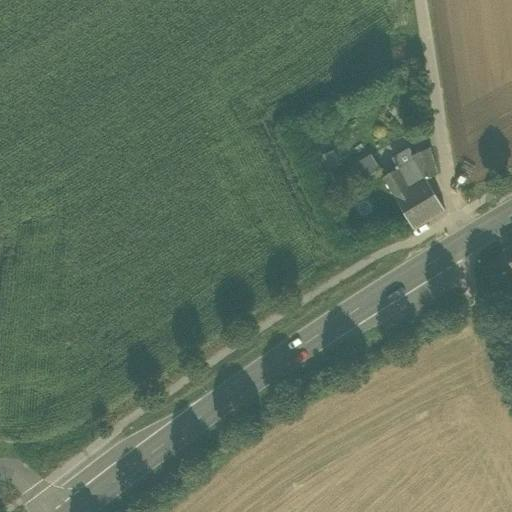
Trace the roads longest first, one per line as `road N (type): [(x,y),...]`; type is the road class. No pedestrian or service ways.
road 1 (primary): [(69,511),(458,244)]
road 2 (unclassified): [(424,0),(458,244)]
road 3 (unclassified): [(458,244),(511,363)]
